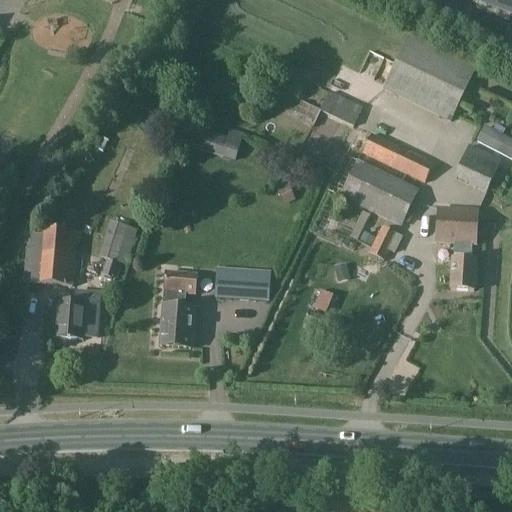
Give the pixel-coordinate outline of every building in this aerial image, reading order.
[(471,0),(471,3),(477,6),(476,10),(492,16),(491,17),(492,17),(498,0),(471,0)] [(511,0),(498,0),(492,17),(493,17),(509,23),(510,18),(511,19),(511,0)] [(382,92),(450,124),(475,70),(407,38),(382,92)] [(327,95),(324,101),(320,112),(319,113),(354,128),(362,110),(327,95)] [(320,112),(300,103),(295,115),(314,124),(319,113),(320,112)] [(511,144),(485,130),(477,144),(511,162),(511,144)] [(230,132),(227,141),(195,131),(189,150),(235,163),(243,136),(230,132)] [(362,156),(423,186),(433,166),(371,136),(362,156)] [(494,177),(501,164),(469,149),(454,182),(464,187),(474,167),(494,177)] [(338,200),(399,230),(418,193),(357,162),(338,200)] [(282,207),(297,201),(291,188),(277,194),(282,207)] [(478,211),(436,208),(433,247),(453,248),(471,249),(476,249),(478,211)] [(363,214),(350,239),(357,243),(370,217),(363,214)] [(128,230),(127,230),(109,225),(98,260),(105,262),(101,278),(113,282),(118,265),(128,230)] [(380,228),(370,250),(367,255),(383,263),(397,236),(389,232),(380,228)] [(46,232),(45,238),(45,256),(60,257),(62,233),(46,232)] [(26,253),(24,286),(71,289),(74,234),(62,233),(60,257),(45,256),(45,238),(34,237),(26,253)] [(453,248),(452,261),(450,291),(473,293),(474,262),(470,262),(471,249),(453,248)] [(214,300),(269,303),(270,275),(216,271),(214,300)] [(161,308),(162,308),(159,349),(190,351),(193,310),(184,309),(185,298),(196,298),(197,277),(163,275),(162,297),(161,308)] [(85,304),(56,302),(54,342),(82,344),(85,304)] [(303,329),(324,337),(330,322),(310,314),(303,329)] [(94,319),(93,341),(126,342),(126,319),(94,319)] [(86,369),(82,352),(62,357),(67,375),(86,369)]
